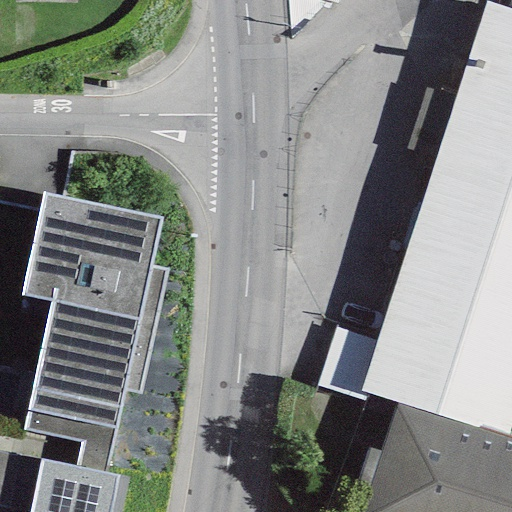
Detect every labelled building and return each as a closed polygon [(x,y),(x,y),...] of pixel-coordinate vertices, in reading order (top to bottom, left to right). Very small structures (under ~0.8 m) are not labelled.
[(511,10),(484,1),(375,338),(357,390),(365,393),(397,402),(511,440),(511,10)] [(160,218),(42,193),(20,294),(50,300),(22,430),(79,442),(74,468),(106,475),(124,392),(138,395),(165,271),(149,267),(160,218)] [(362,402),(365,393),(357,390),(375,338),(335,325),(314,386),(362,402)] [(511,511),(511,440),(397,402),(360,511),(511,511)] [(0,507),(21,511),(29,511),(40,461),(0,452),(0,507)] [(29,511),(110,511),(118,477),(106,475),(74,468),(40,461),(29,511)]
